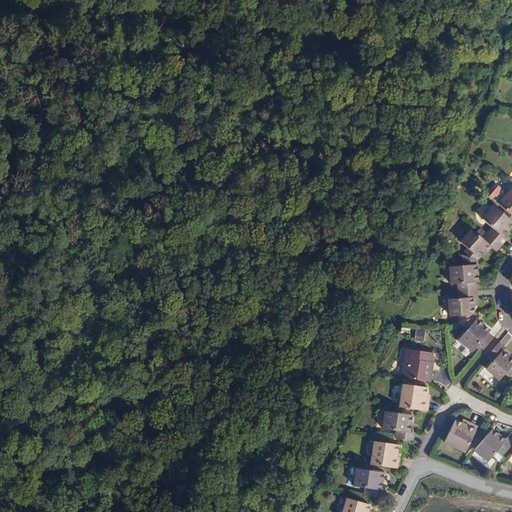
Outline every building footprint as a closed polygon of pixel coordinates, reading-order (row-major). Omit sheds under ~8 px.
[(511,185),(510,184),(494,199),(502,206),(502,207),(511,215),(511,185)] [(498,210),(489,202),(478,213),(488,223),(477,234),(466,225),(455,237),(462,243),(472,252),(473,253),(484,241),(490,246),(501,235),(498,232),(509,220),(498,210)] [(511,215),(502,207),(502,206),(498,210),(509,220),(511,217),(511,215)] [(472,252),(462,243),(456,249),(471,254),(472,252)] [(471,260),(471,254),(456,249),(456,261),(471,260)] [(456,261),(444,262),(445,278),(453,278),(454,295),(445,295),(446,312),(454,311),(469,311),(468,294),(471,294),(470,277),(472,277),(471,260),(456,261)] [(455,319),(469,313),(469,311),(454,311),(455,319)] [(463,326),(472,315),(469,313),(455,319),(463,326)] [(471,344),(476,349),(488,334),(482,329),(485,325),(472,315),(463,326),(455,337),(468,347),(471,344)] [(418,330),(416,340),(426,342),(427,331),(418,330)] [(501,344),(495,339),(483,354),(488,358),(482,366),(495,376),(502,368),(510,358),(497,348),(501,344)] [(426,380),(430,360),(428,360),(429,351),(404,348),(399,376),(426,380)] [(508,374),(511,363),(511,359),(510,358),(502,368),(502,370),(508,374)] [(421,398),(422,387),(398,384),(396,407),(424,410),(425,399),(421,398)] [(408,431),(409,415),(382,412),(380,428),(393,430),(392,439),(409,441),(410,431),(408,431)] [(463,449),(474,423),(464,419),(463,423),(452,419),(443,440),(463,449)] [(499,452),(510,439),(504,434),(502,436),(489,425),(471,447),(485,459),(494,448),(499,452)] [(394,457),(396,446),(373,443),(369,466),(397,469),(398,458),(394,457)] [(380,491),(382,474),(355,471),(352,488),(366,489),(365,498),(382,500),(383,492),(380,491)] [(365,511),(367,509),(344,502),(340,511),(365,511)]
